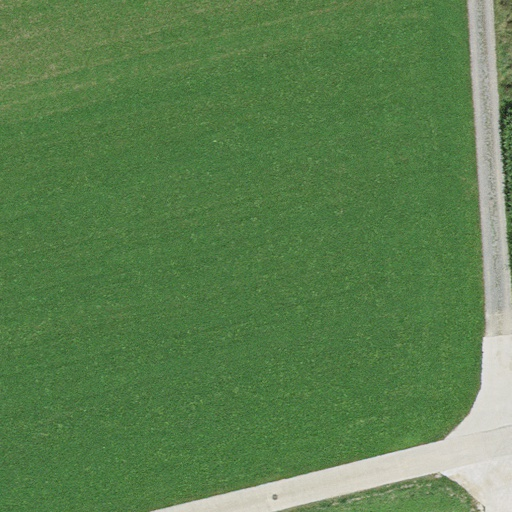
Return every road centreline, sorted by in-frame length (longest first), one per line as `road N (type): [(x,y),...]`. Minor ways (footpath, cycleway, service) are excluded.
road 1 (track): [(481,0),(504,447),(511,445)]
road 2 (track): [(504,447),(223,511)]
